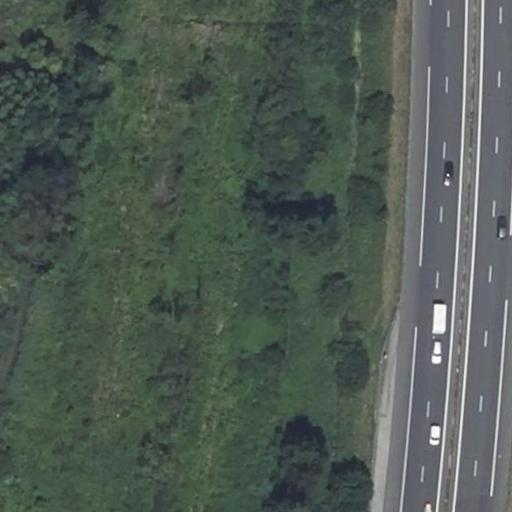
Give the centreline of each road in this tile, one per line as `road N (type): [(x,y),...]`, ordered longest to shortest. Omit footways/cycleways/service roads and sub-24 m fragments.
road 1 (motorway): [(448,0),(442,205),(417,511)]
road 2 (motorway): [(471,511),(500,0)]
